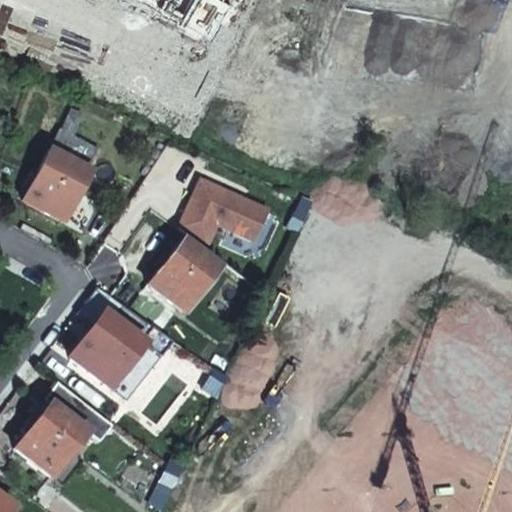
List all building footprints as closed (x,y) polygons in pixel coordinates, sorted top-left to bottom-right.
[(61,224),(87,173),(48,152),(22,203),(61,224)] [(294,238),(302,221),(291,216),(283,233),(294,238)] [(216,269),(178,241),(145,285),(183,315),(216,269)] [(173,339),(167,335),(118,300),(97,285),(75,313),(94,327),(69,360),(125,403),(173,339)] [(108,423),(56,382),(43,399),(49,404),(14,448),(50,475),(84,431),(95,440),(108,423)] [(173,487),(185,463),(174,460),(165,484),(173,487)] [(0,511),(9,511),(12,508),(0,499),(0,511)]
